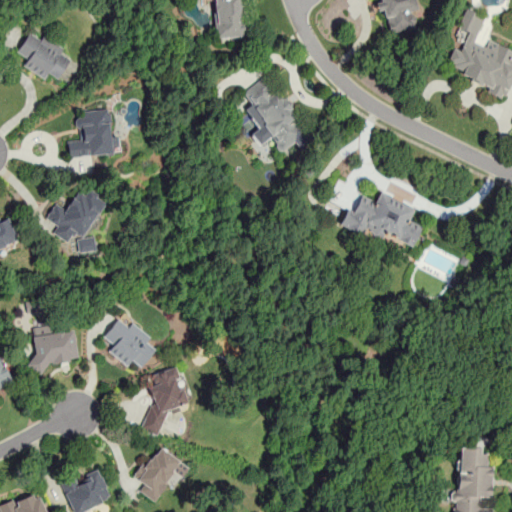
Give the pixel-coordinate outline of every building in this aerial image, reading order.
[(243,0),(212,0),(214,38),(245,36),(243,0)] [(413,0),(380,0),(386,33),(419,27),(413,0)] [(507,93),(511,78),(511,62),(509,61),(511,52),(511,49),(488,41),(487,46),(475,42),(484,15),(464,8),(457,29),(466,32),(460,50),(452,47),(443,72),(507,93)] [(23,67),(55,84),(71,55),(28,32),(16,54),(26,60),(23,67)] [(270,140),(280,154),(307,134),(266,76),(242,93),(251,106),(245,111),(258,129),(251,134),(260,146),(270,140)] [(68,158),(120,153),(118,133),(110,134),(108,108),(75,112),(77,138),(66,139),(68,158)] [(89,253),(96,240),(86,234),(106,199),(87,189),(84,195),(76,190),(65,209),(54,203),(45,218),(57,225),(52,232),(89,253)] [(411,250),(421,226),(408,220),(414,208),(378,193),(374,202),(360,196),(353,213),(346,210),(342,221),(411,250)] [(8,216),(0,219),(0,250),(19,243),(8,216)] [(127,366),(132,360),(141,367),(154,349),(145,343),(151,336),(120,313),(103,335),(111,341),(105,350),(127,366)] [(77,362),(73,326),(41,329),(41,334),(29,336),(33,367),(77,362)] [(0,390),(12,385),(0,358),(0,390)] [(177,368),(174,367),(151,374),(154,385),(147,387),(151,399),(140,429),(157,435),(166,412),(188,405),(177,368)] [(154,502),(174,472),(180,477),(188,466),(156,445),(135,477),(141,481),(136,489),(154,502)] [(491,511),(492,503),(490,503),(491,466),(486,465),(486,453),(479,453),(479,446),(458,446),(457,491),(451,491),(450,511),(491,511)] [(71,511),(89,511),(112,503),(98,467),(60,483),(71,511)] [(45,511),(39,492),(0,505),(0,508),(1,511),(45,511)]
